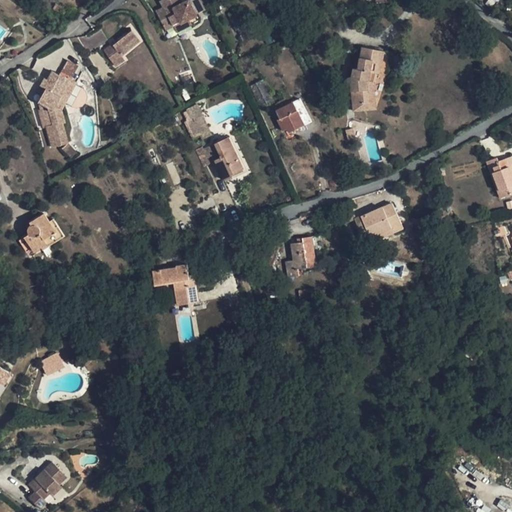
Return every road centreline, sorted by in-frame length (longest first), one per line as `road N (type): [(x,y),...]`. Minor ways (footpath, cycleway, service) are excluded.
road 1 (residential): [(511,111),(389,181),(231,232)]
road 2 (track): [(231,232),(241,268),(293,365),(238,455)]
